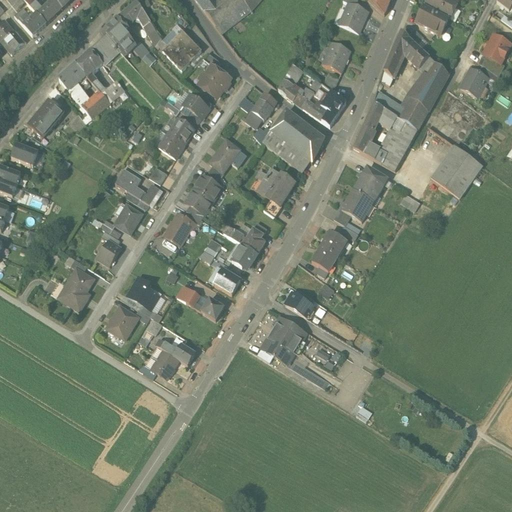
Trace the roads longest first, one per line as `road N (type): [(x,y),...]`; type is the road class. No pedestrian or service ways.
road 1 (residential): [(248,75),(84,342)]
road 2 (tertiary): [(340,147),(261,300),(188,411)]
road 3 (track): [(511,454),(261,300)]
road 4 (residential): [(494,0),(397,179),(340,147)]
road 5 (residential): [(119,0),(0,142)]
road 6 (tertiary): [(409,0),(340,147)]
road 7 (track): [(432,511),(511,388)]
road 8 (residential): [(84,342),(188,411)]
road 9 (tertiary): [(188,411),(123,511)]
